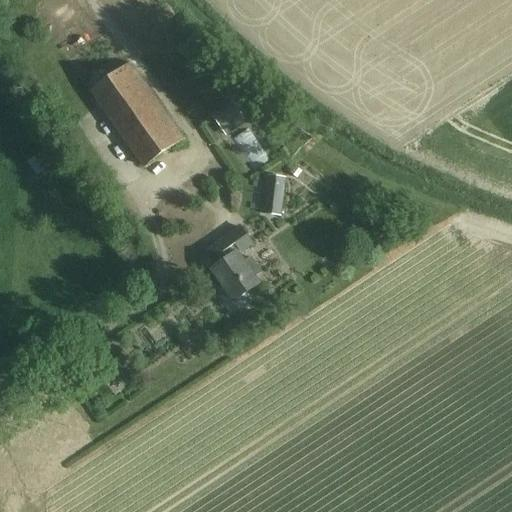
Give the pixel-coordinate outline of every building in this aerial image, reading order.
[(144,170),(181,144),(128,68),(90,95),(144,170)] [(212,116),(221,128),(240,114),(231,102),(212,116)] [(32,150),(38,164),(49,160),(43,145),(32,150)] [(266,176),(262,215),(281,218),(286,178),(266,176)] [(228,264),(212,275),(233,305),(258,288),(252,279),(262,272),(251,257),(241,264),(239,260),(241,258),(239,255),(250,247),(240,233),(217,248),(228,264)]
